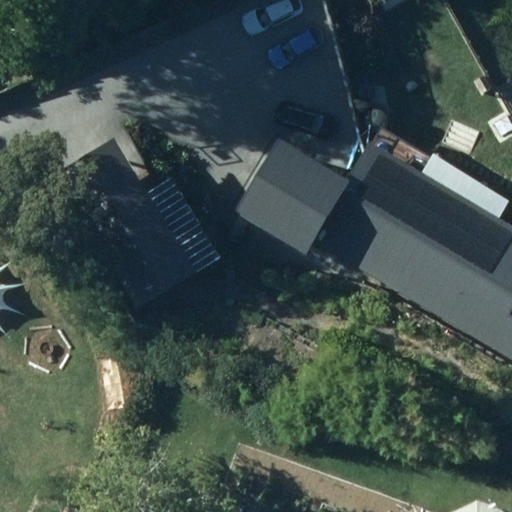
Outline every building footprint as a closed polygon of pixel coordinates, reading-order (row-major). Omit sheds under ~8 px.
[(72,138),(39,159),(64,199),(97,178),(72,138)] [(511,239),(491,228),(501,210),(426,168),(417,184),(361,152),(340,188),(265,146),(223,220),(305,266),(312,254),(511,364),(511,256),(510,251),(511,247),(511,239)] [(42,237),(10,258),(42,306),(73,285),(42,237)] [(109,282),(123,303),(144,289),(131,268),(109,282)] [(331,341),(284,310),(259,348),(306,379),(331,341)]
